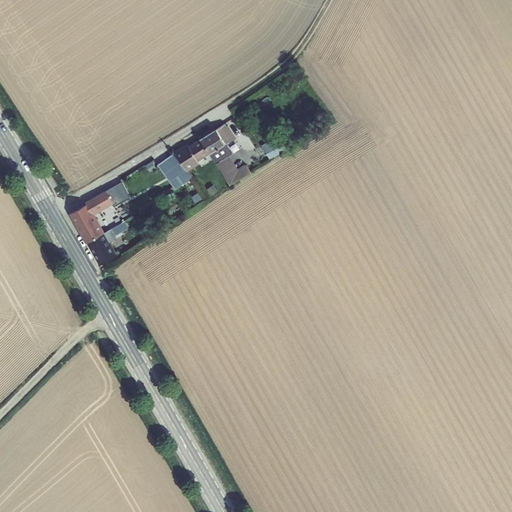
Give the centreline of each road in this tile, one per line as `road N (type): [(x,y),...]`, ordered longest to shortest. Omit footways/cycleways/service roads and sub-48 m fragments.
road 1 (secondary): [(223,511),(0,128)]
road 2 (track): [(225,108),(294,54),(328,0)]
road 3 (track): [(0,416),(106,311)]
